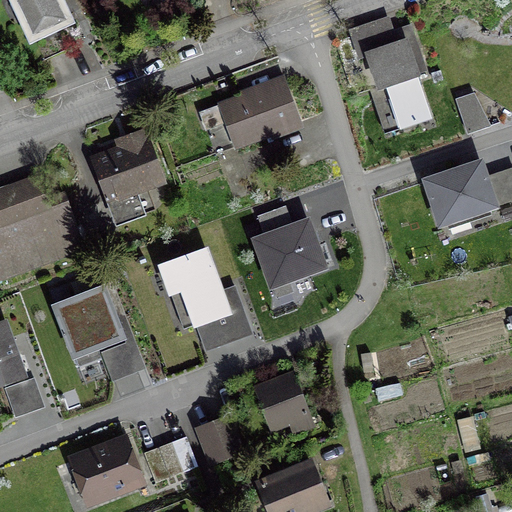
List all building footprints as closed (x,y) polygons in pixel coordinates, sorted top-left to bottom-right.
[(57,0),(18,0),(35,37),(68,23),(57,0)] [(427,74),(411,27),(394,32),(389,17),(346,32),(358,65),(365,62),(377,97),(387,94),(400,132),(432,121),(418,81),(421,80),(419,76),(427,74)] [(288,88),(205,119),(220,159),(304,128),(288,88)] [(474,93),(456,99),(468,133),(490,126),(474,93)] [(129,156),(101,166),(116,208),(172,187),(154,137),(126,147),(129,156)] [(482,162),(422,183),(439,232),(499,212),(497,207),(487,178),(482,162)] [(511,169),(487,178),(497,207),(511,202),(511,169)] [(44,187),(0,202),(0,255),(7,275),(86,247),(71,204),(53,210),(44,187)] [(310,221),(252,242),(271,293),(328,272),(310,221)] [(209,251),(158,269),(169,300),(181,296),(194,333),(198,331),(206,354),(254,336),(236,287),(223,291),(209,251)] [(112,285),(52,309),(74,363),(101,352),(114,383),(147,370),(112,285)] [(8,318),(0,321),(0,389),(1,393),(30,382),(8,318)] [(39,408),(30,382),(1,393),(10,418),(39,408)] [(296,387),(263,400),(275,432),(308,420),(296,387)] [(209,428),(201,431),(212,460),(240,449),(229,421),(221,424),(209,428)] [(159,449),(145,455),(156,482),(198,467),(188,439),(182,441),(159,449)] [(126,443),(73,463),(87,501),(140,482),(126,443)] [(311,463),(261,482),(272,511),(310,511),(328,505),(311,463)]
